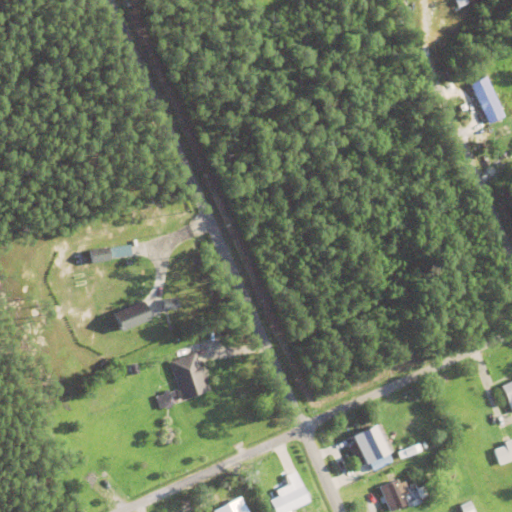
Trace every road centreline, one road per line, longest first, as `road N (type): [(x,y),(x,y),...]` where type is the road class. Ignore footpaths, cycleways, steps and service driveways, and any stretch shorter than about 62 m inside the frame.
road 1 (tertiary): [(337,511),(106,0)]
road 2 (residential): [(511,335),(300,430),(48,511)]
road 3 (residential): [(511,272),(410,63)]
